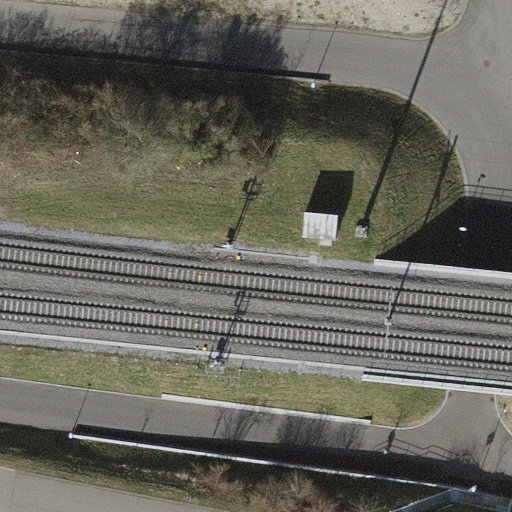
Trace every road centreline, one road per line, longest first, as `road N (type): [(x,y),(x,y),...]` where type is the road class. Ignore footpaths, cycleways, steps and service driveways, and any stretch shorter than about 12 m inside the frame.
road 1 (residential): [(0,22),(408,62),(511,90)]
road 2 (unclassified): [(461,461),(0,399)]
road 3 (unclassified): [(511,150),(461,461)]
